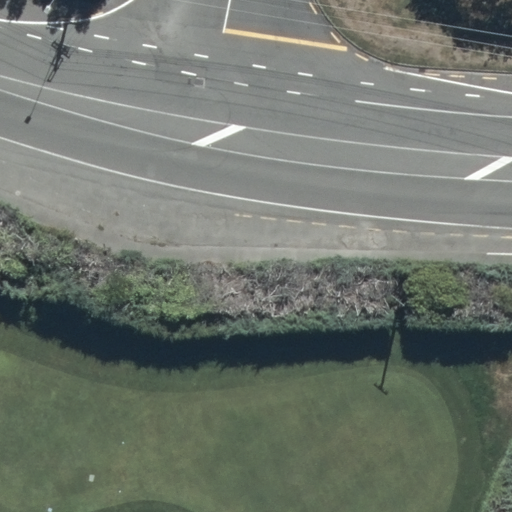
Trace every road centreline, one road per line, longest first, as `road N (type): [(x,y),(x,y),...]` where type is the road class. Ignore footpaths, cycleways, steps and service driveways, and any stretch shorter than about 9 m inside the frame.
road 1 (tertiary): [(202,133),(354,157),(511,169)]
road 2 (tertiary): [(0,80),(202,133)]
road 3 (unclassified): [(202,133),(229,0)]
